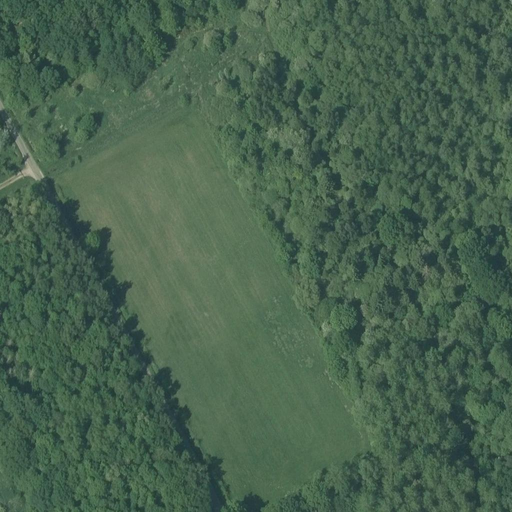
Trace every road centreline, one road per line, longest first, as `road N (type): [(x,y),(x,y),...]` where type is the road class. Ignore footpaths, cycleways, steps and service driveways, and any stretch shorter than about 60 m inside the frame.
road 1 (unclassified): [(221,511),(0,104)]
road 2 (unclassified): [(0,62),(114,0)]
